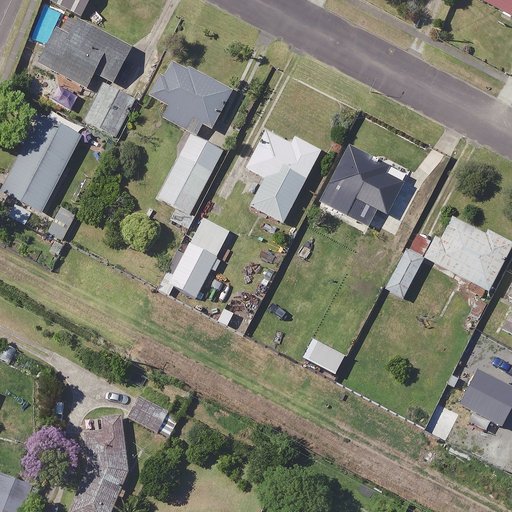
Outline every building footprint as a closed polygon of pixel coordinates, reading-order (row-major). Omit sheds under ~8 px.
[(511,0),(486,0),(511,13),(511,0)] [(130,48),(76,20),(68,36),(53,28),(36,62),(85,87),(93,72),(112,82),(130,48)] [(231,88),(164,56),(146,94),(166,104),(160,117),(186,129),(191,120),(211,129),(231,88)] [(134,98),(101,82),(82,120),(115,136),(134,98)] [(81,136),(39,114),(0,188),(0,189),(41,211),(81,136)] [(289,141),(265,129),(245,167),(263,177),(249,205),(282,223),(320,150),(292,135),(289,141)] [(221,152),(188,135),(157,197),(189,214),(221,152)] [(423,184),(347,144),(317,201),(367,227),(376,209),(402,223),(423,184)] [(33,212),(13,202),(6,215),(26,225),(33,212)] [(75,215),(59,207),(47,231),(63,239),(75,215)] [(511,243),(450,213),(438,237),(434,235),(422,257),(487,290),(511,243)] [(230,231),(201,217),(172,273),(166,270),(157,288),(169,295),(173,286),(196,297),(230,231)] [(369,301),(404,240),(372,223),(338,283),(369,301)] [(413,283),(394,272),(384,291),(403,302),(413,283)] [(511,315),(509,314),(502,329),(511,333),(511,315)] [(337,357),(322,351),(316,367),(331,374),(337,357)] [(291,373),(263,359),(255,372),(284,387),(291,373)] [(511,403),(511,389),(475,370),(458,403),(500,425),(511,403)] [(179,419),(140,397),(128,417),(167,439),(179,419)] [(111,511),(124,484),(120,430),(84,433),(87,472),(68,511),(111,511)] [(18,511),(28,481),(0,472),(0,511),(18,511)] [(55,511),(58,506),(42,499),(36,511),(55,511)]
